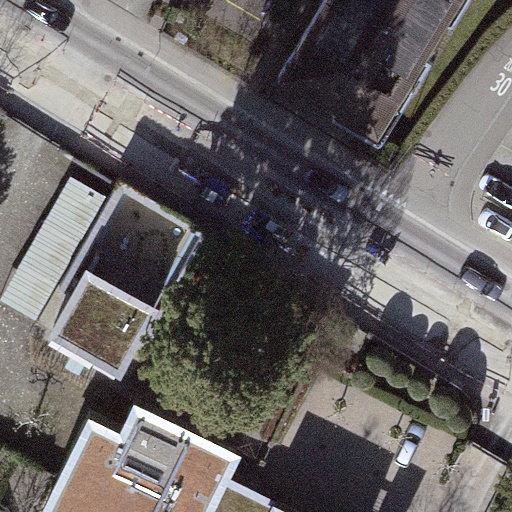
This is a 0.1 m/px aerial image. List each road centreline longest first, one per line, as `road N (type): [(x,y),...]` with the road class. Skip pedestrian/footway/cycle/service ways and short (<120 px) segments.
road 1 (primary): [(393,247),(0,5)]
road 2 (residential): [(393,247),(511,69)]
road 3 (primary): [(511,322),(393,247)]
